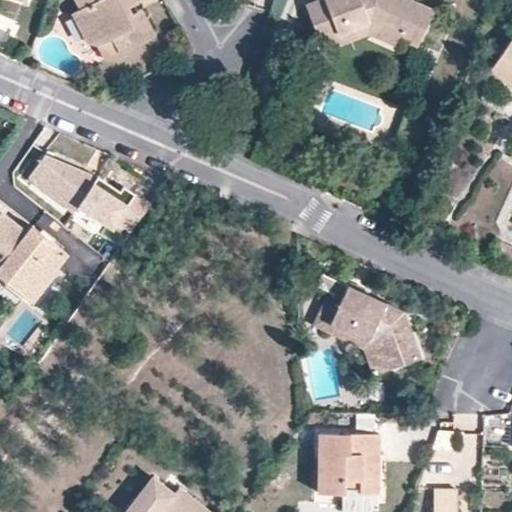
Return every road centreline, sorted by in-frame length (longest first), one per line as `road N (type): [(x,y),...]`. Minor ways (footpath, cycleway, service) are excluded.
road 1 (residential): [(133,132),(320,211),(511,306)]
road 2 (residential): [(133,132),(213,41),(189,0)]
road 3 (residential): [(0,74),(133,132)]
